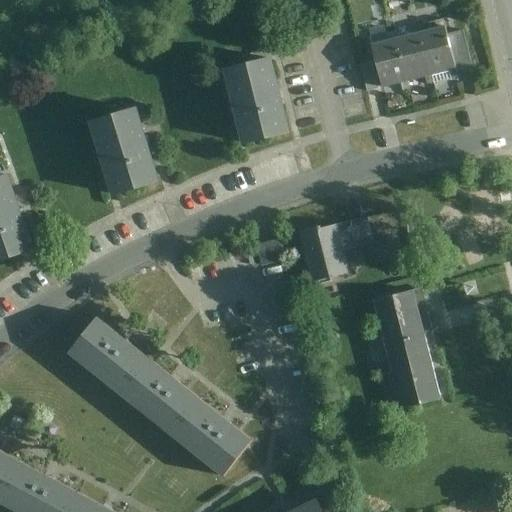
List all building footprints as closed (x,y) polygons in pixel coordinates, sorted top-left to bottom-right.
[(437,29),(422,33),(431,71),(434,83),(452,79),(449,67),(456,65),(448,34),(444,19),(435,21),(437,29)] [(413,35),(398,39),(407,78),(424,73),(431,71),(422,33),(420,25),(411,27),(413,35)] [(389,41),(373,45),(382,84),(401,79),(407,78),(398,39),(395,31),(387,33),(389,41)] [(272,58),(226,70),(245,143),(291,131),(272,58)] [(137,108),(93,122),(116,194),(160,180),(137,108)] [(8,175),(0,177),(0,260),(34,249),(8,175)] [(348,273),(336,223),(296,232),(310,282),(348,273)] [(280,237),(255,243),(260,266),(285,260),(280,237)] [(410,290),(370,299),(389,372),(378,375),(389,412),(437,401),(410,290)] [(100,316),(70,353),(122,394),(151,356),(100,316)] [(151,356),(122,394),(173,435),(203,397),(151,356)] [(203,397),(173,435),(226,476),(249,447),(255,438),(203,397)] [(0,449),(0,500),(21,461),(0,449)] [(21,461),(0,500),(0,501),(20,511),(76,511),(86,495),(21,461)] [(117,511),(86,495),(76,511),(117,511)] [(321,511),(316,502),(295,511),(321,511)]
